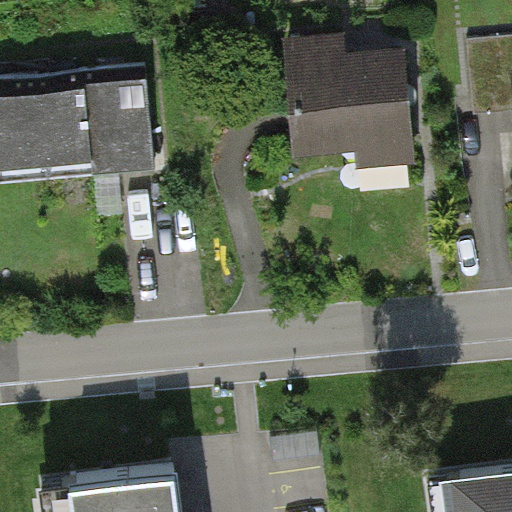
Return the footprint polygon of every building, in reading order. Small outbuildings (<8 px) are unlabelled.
[(511,34),(467,38),(474,116),(511,112),(511,34)] [(400,42),(279,53),(288,159),(409,148),(400,42)] [(149,75),(0,88),(0,180),(157,167),(149,75)] [(74,475),(78,511),(177,511),(171,463),(74,475)] [(511,511),(511,467),(463,474),(467,511),(511,511)]
